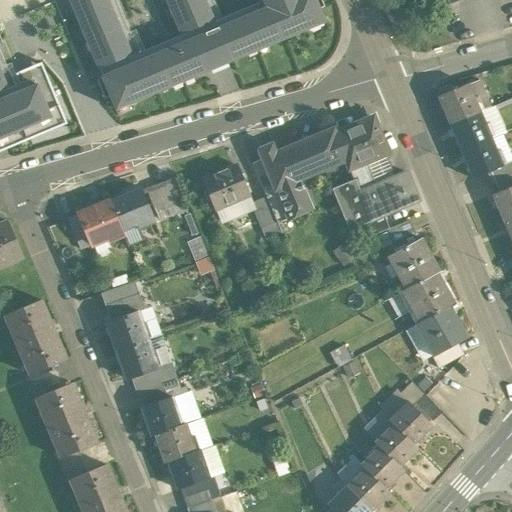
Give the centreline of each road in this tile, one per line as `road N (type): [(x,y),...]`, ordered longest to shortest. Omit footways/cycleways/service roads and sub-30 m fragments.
road 1 (residential): [(12,182),(387,81)]
road 2 (residential): [(154,511),(12,182)]
road 3 (residential): [(387,81),(511,371)]
road 4 (residential): [(511,46),(387,81)]
